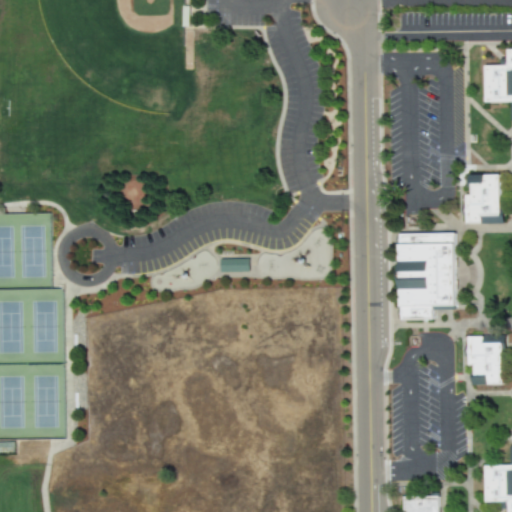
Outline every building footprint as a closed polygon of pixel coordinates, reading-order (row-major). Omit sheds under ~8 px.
[(511,102),(485,102),(484,66),(507,67),(507,51),(511,50),(511,102)] [(466,224),(465,195),(470,196),(470,185),(470,176),(499,175),(499,210),(502,212),(503,223),(466,224)] [(400,320),(399,235),(455,234),(456,307),(432,307),(433,320),(400,320)] [(219,260),(219,273),(248,273),(248,259),(219,260)] [(467,338),(468,367),(474,367),(474,386),(503,385),(501,343),(483,343),(483,338),(467,338)] [(511,511),(511,465),(484,466),(484,504),(508,503),(508,511),(511,511)] [(404,511),(404,497),(439,497),(439,511),(404,511)]
